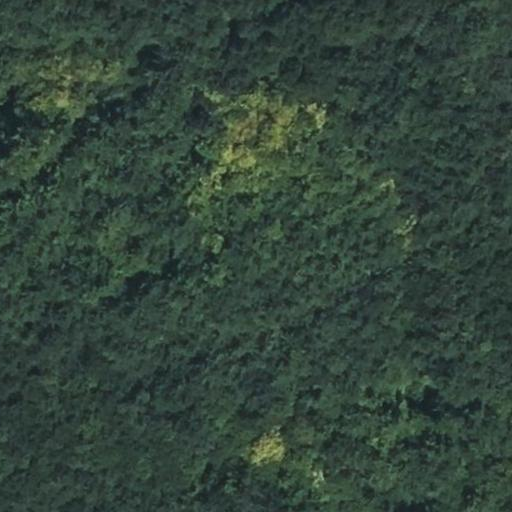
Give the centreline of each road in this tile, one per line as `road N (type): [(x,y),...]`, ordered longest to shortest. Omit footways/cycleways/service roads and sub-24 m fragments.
road 1 (track): [(109,511),(147,440),(511,190)]
road 2 (track): [(0,89),(418,0)]
